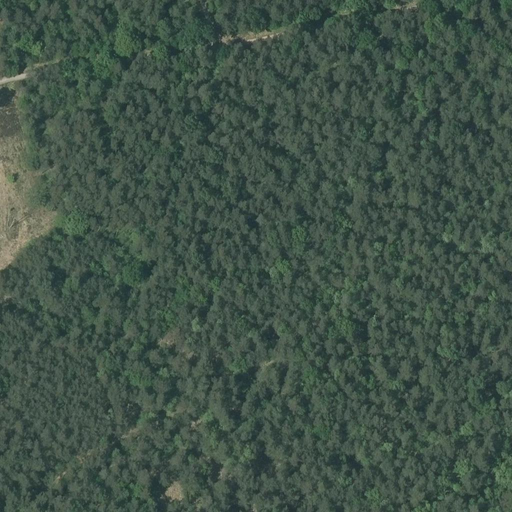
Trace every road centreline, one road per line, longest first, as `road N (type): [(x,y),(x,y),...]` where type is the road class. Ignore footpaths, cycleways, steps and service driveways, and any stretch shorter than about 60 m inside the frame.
road 1 (track): [(216,48),(446,0)]
road 2 (track): [(0,84),(216,48)]
